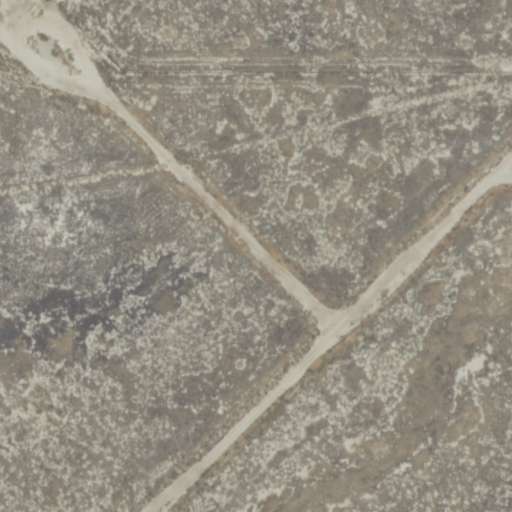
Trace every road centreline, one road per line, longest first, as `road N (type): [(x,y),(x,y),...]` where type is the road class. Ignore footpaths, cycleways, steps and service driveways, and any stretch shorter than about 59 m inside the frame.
road 1 (track): [(155,511),(511,155)]
road 2 (track): [(337,327),(72,45)]
